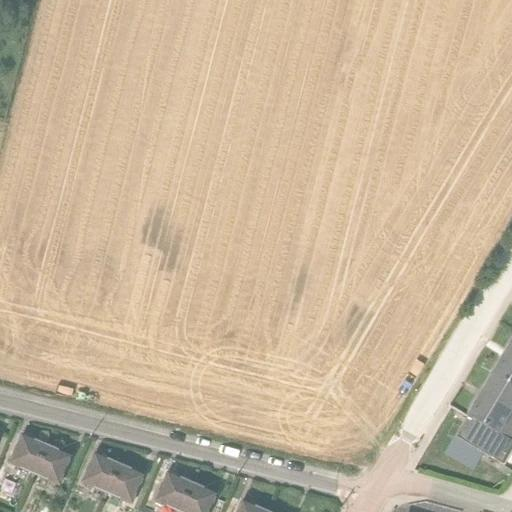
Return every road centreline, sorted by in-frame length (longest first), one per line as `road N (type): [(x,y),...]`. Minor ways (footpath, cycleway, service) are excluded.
road 1 (unclassified): [(371,496),(0,402)]
road 2 (unclassified): [(511,259),(382,478)]
road 3 (unclassified): [(382,478),(510,511)]
